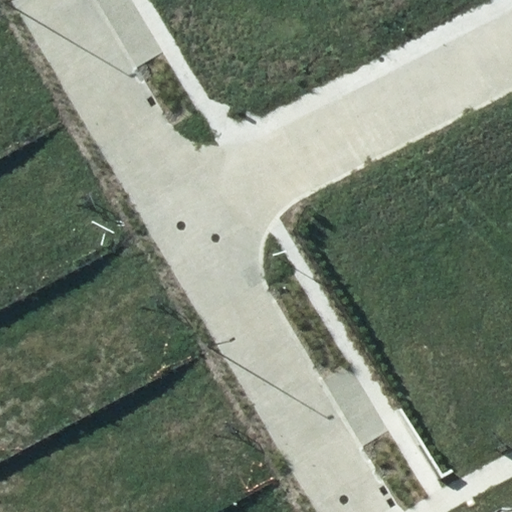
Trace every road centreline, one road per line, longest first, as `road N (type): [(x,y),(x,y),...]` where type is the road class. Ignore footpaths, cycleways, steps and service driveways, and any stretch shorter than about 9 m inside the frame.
road 1 (residential): [(189,229),(511,37)]
road 2 (residential): [(347,511),(189,229)]
road 3 (residential): [(189,229),(60,0)]
